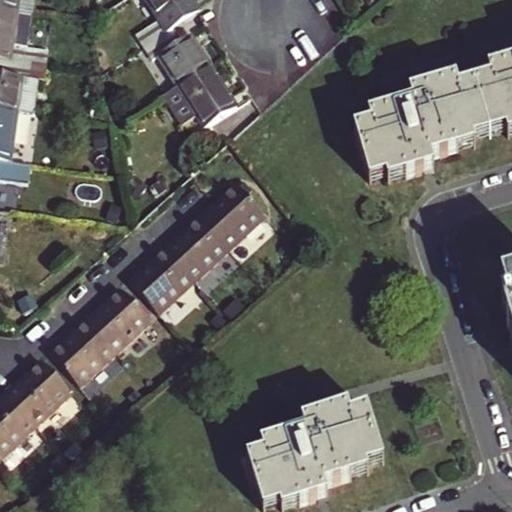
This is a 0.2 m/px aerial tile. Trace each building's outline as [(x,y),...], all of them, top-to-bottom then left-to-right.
[(0,0),(0,11),(19,13),(21,0),(0,0)] [(21,0),(19,13),(36,15),(38,0),(21,0)] [(142,31),(150,44),(179,25),(172,13),(191,0),(154,0),(165,16),(142,31)] [(51,52),(31,49),(36,15),(19,13),(0,11),(0,60),(49,67),(51,52)] [(183,82),(215,62),(196,33),(188,38),(179,25),(150,44),(158,57),(164,53),(183,82)] [(0,111),(19,114),(36,116),(41,80),(47,81),(49,67),(0,60),(0,111)] [(511,61),(490,67),(492,76),(459,83),(458,79),(410,89),(413,103),(367,113),(370,126),(358,129),(370,185),(392,180),(393,184),(436,175),(433,161),(478,151),(477,141),(507,135),(508,140),(511,138),(511,61)] [(211,126),(243,105),(215,62),(183,82),(168,92),(188,122),(202,112),(211,126)] [(0,162),(12,164),(19,114),(0,111),(0,162)] [(0,175),(18,178),(20,166),(12,164),(0,162),(0,175)] [(230,257),(266,223),(235,189),(220,204),(199,223),(230,257)] [(195,289),(230,257),(199,223),(198,223),(183,237),(164,255),(195,289)] [(160,322),(195,289),(164,255),(145,272),(129,287),(160,322)] [(85,327),(116,361),(152,328),(121,294),(105,309),(85,327)] [(80,394),(116,361),(85,327),(64,345),(48,360),(80,394)] [(37,434),(73,400),(42,367),(26,381),(6,399),(37,434)] [(0,464),(1,466),(37,434),(6,399),(0,404),(0,464)] [(368,470),(384,465),(371,413),(353,417),(351,408),(298,422),(300,432),(264,441),(267,453),(244,459),(258,511),(273,508),(273,511),(281,511),(318,502),(317,495),(361,483),(360,478),(370,475),(368,470)]
